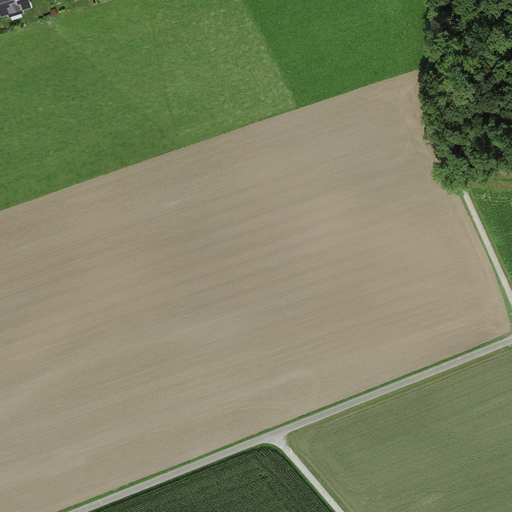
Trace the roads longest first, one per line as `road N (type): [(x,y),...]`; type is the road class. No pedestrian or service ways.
road 1 (track): [(511,340),(76,511)]
road 2 (track): [(511,298),(436,131),(433,0)]
